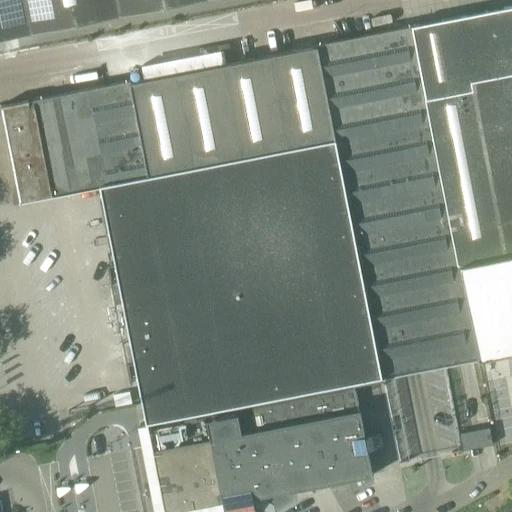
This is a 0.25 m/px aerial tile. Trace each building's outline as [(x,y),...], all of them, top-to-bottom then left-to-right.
[(0,0),(0,37),(31,32),(24,0),(0,0)] [(119,14),(116,0),(24,0),(31,32),(119,14)] [(193,0),(116,0),(119,14),(193,0)] [(131,80),(1,106),(20,203),(101,188),(127,328),(507,255),(511,277),(511,6),(460,16),(316,44),(317,46),(131,82),(131,80)] [(511,277),(507,255),(127,328),(135,367),(142,404),(146,423),(145,423),(147,434),(142,435),(144,444),(149,443),(155,476),(156,483),(152,484),(157,509),(161,508),(162,511),(183,511),(222,505),(224,504),(225,511),(238,511),(255,509),(253,499),(373,475),(360,409),(355,384),(382,378),(385,378),(413,372),(463,362),(472,360),(478,359),(479,359),(494,356),(511,352),(511,277)] [(466,432),(458,433),(462,451),(469,449),(466,432)]
